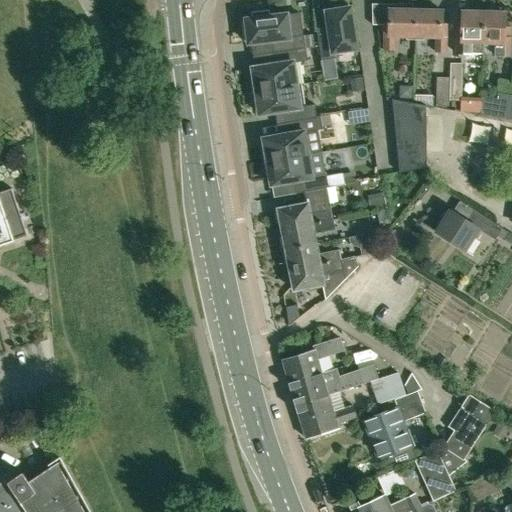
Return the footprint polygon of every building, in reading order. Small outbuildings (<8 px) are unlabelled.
[(335,58),(334,52),(356,48),(350,8),(348,8),(347,3),(332,6),(333,10),(326,11),(330,33),(317,35),(321,60),(335,58)] [(402,9),(392,9),(393,3),(373,3),(372,24),(385,24),(384,50),(394,50),(394,35),(415,35),(416,10),(412,9),(413,3),(403,3),(402,9)] [(484,11),(483,42),(495,42),(495,55),(509,55),(510,37),(505,37),(505,12),(501,12),(502,8),(489,7),(489,11),(484,11)] [(272,52),(306,48),(304,35),(289,37),(287,14),(270,16),(269,9),(251,11),(252,18),(246,19),(246,21),(241,22),(243,37),(248,36),(249,43),(271,40),(272,52)] [(416,10),(415,35),(437,36),(436,51),(445,51),(446,23),(442,23),(442,10),(416,10)] [(483,42),(484,11),(462,11),(462,24),(457,24),(456,52),(482,53),(482,45),(483,45),(483,42)] [(305,35),(306,47),(315,46),(313,34),(305,35)] [(251,92),(297,85),(294,62),(308,60),(306,48),(272,52),(274,64),(252,68),(253,74),(249,75),(251,92)] [(450,79),(450,101),(462,101),(463,65),(451,65),(450,79)] [(355,78),(349,79),(350,81),(352,92),(359,91),(364,90),(363,83),(362,77),(355,78)] [(449,107),(450,101),(450,79),(438,79),(437,107),(449,107)] [(283,123),(321,117),(320,116),(316,116),(314,104),(300,106),(297,85),(251,92),(254,108),(258,108),(259,114),(281,111),(283,123)] [(411,88),(399,88),(399,99),(410,100),(411,88)] [(414,99),(414,103),(426,105),(428,105),(433,106),(434,96),(423,95),(414,95),(414,99)] [(505,120),(510,96),(500,95),(499,100),(481,97),(480,115),(505,120)] [(426,117),(426,105),(414,103),(392,99),(394,118),(426,117)] [(322,152),(319,130),(323,129),(321,117),(283,123),(285,135),(263,139),(264,145),(260,146),(263,163),(308,155),(308,154),(322,152)] [(426,130),(426,117),(394,118),(395,130),(426,130)] [(426,142),(426,130),(395,130),(396,143),(426,142)] [(426,142),(396,143),(397,155),(426,155),(426,142)] [(308,155),(263,163),(265,179),(270,178),(271,185),(293,181),(295,194),(328,187),(326,176),(322,152),(308,155)] [(399,172),(426,167),(426,155),(397,155),(399,172)] [(342,173),(326,176),(328,187),(344,184),(342,173)] [(0,245),(28,236),(12,188),(0,191),(0,245)] [(383,192),(367,195),(370,209),(386,206),(383,192)] [(282,229),(333,219),(331,209),(310,213),(308,203),(278,209),(279,212),(276,212),(278,222),(281,222),(282,229)] [(474,210),(468,221),(450,209),(435,231),(466,251),(479,229),(495,240),(503,228),(474,210)] [(387,210),(377,212),(379,223),(389,221),(387,210)] [(286,249),(316,243),(314,233),(335,229),(333,219),(282,229),(284,236),(281,237),(283,247),(286,246),(286,249)] [(511,234),(508,231),(503,239),(511,244),(511,234)] [(375,254),(371,235),(352,239),(353,247),(360,248),(361,257),(375,254)] [(341,259),(339,249),(318,254),(316,243),(286,249),(287,252),(284,253),(286,263),(289,262),(290,269),(341,259)] [(358,266),(358,265),(355,257),(341,259),(290,269),(291,277),(288,277),(290,287),(293,287),(294,290),(322,284),(325,300),(358,266)] [(289,382),(321,373),(317,359),(344,351),(340,339),(313,346),(314,350),(282,359),(289,382)] [(353,353),(356,363),(378,356),(368,349),(353,353)] [(328,395),(345,390),(379,379),(375,367),(338,380),(335,369),(321,373),(289,382),(295,405),(328,395)] [(377,402),(404,394),(402,387),(399,377),(397,373),(388,376),(370,382),(377,402)] [(411,373),(402,387),(404,394),(404,395),(408,393),(414,391),(415,393),(422,391),(411,373)] [(413,446),(403,420),(423,413),(415,393),(414,391),(408,393),(404,395),(391,400),(394,407),(363,419),(378,459),(413,446)] [(443,447),(463,460),(495,411),(469,394),(448,426),(454,430),(443,447)] [(351,419),(356,414),(353,405),(333,412),(328,395),(295,405),(306,438),(338,428),(337,423),(351,419)] [(511,428),(511,426),(501,420),(492,434),(503,442),(511,428)] [(467,462),(463,460),(443,447),(437,450),(448,472),(467,462)] [(456,490),(448,472),(437,450),(415,460),(434,500),(456,490)] [(0,511),(86,511),(59,463),(58,462),(28,482),(22,473),(0,487),(0,511)] [(503,486),(487,476),(467,485),(474,500),(503,486)] [(408,511),(421,506),(415,495),(390,507),(384,495),(380,496),(377,495),(372,498),(372,501),(355,508),(357,511),(408,511)] [(433,506),(428,504),(428,503),(421,506),(408,511),(434,511),(435,511),(433,506)]
